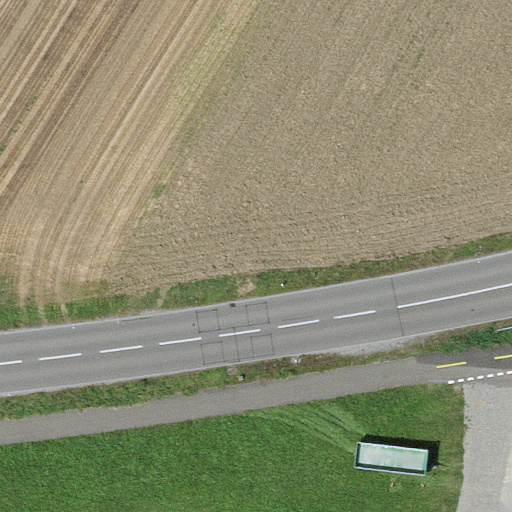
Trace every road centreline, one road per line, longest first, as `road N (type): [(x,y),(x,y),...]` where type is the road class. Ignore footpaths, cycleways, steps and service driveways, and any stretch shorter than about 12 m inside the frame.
road 1 (tertiary): [(0,361),(511,285)]
road 2 (track): [(0,434),(511,364)]
